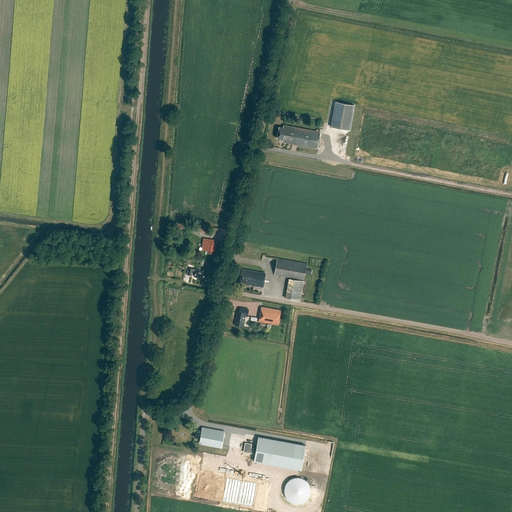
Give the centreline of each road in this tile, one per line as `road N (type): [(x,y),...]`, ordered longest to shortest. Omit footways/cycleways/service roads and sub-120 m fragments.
road 1 (unclassified): [(136,511),(147,412),(185,406),(199,384),(291,0)]
road 2 (track): [(145,417),(176,0)]
road 3 (track): [(134,166),(106,511)]
road 4 (track): [(149,0),(134,166)]
